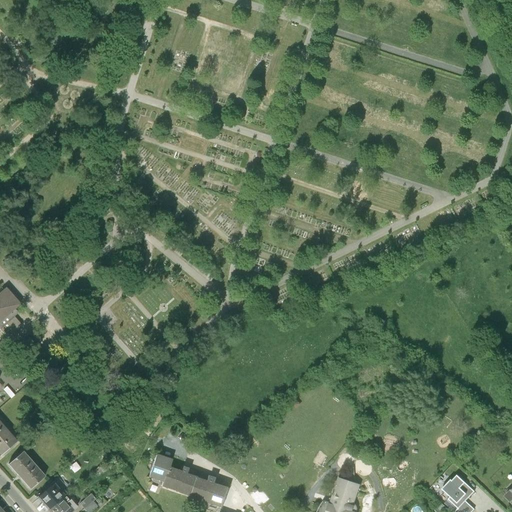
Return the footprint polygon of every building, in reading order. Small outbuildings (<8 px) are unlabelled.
[(21,307),(6,289),(0,294),(0,331),(7,340),(22,327),(14,318),(18,315),(15,312),(21,307)] [(0,455),(1,456),(17,441),(0,421),(0,455)] [(23,450),(8,464),(30,489),(45,475),(23,450)] [(164,482),(169,467),(172,460),(157,455),(150,477),(164,482)] [(104,463),(99,468),(103,472),(109,467),(104,463)] [(191,496),(198,477),(188,474),(189,469),(183,467),(182,472),(169,467),(164,482),(163,486),(191,496)] [(465,501),(474,492),(457,475),(452,481),(451,480),(441,490),(450,497),(448,500),(458,509),(465,501)] [(209,481),(198,477),(191,496),(222,506),(228,488),(214,483),(216,479),(210,477),(209,481)] [(353,511),(355,506),(353,505),(360,485),(339,478),(330,504),(324,502),(321,505),(319,510),(317,511),(353,511)] [(54,482),(37,497),(48,509),(66,494),(54,482)] [(92,492),(80,503),(84,508),(93,500),(96,497),(92,492)] [(69,498),(66,494),(48,509),(50,511),(69,511),(78,505),(71,497),(69,498)] [(93,500),(84,508),(88,511),(90,511),(98,505),(93,500)] [(465,501),(458,509),(455,511),(471,511),(474,509),(465,501)]
